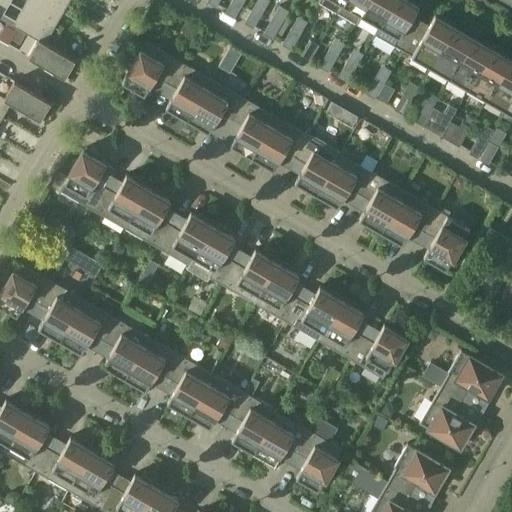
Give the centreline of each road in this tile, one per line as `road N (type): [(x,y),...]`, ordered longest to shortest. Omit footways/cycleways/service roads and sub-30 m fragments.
road 1 (residential): [(511,344),(74,97)]
road 2 (residential): [(511,191),(173,0)]
road 3 (residential): [(293,511),(0,344)]
road 4 (residential): [(0,224),(74,97)]
